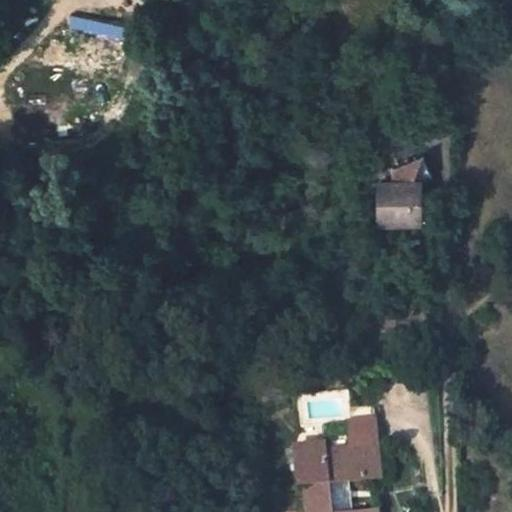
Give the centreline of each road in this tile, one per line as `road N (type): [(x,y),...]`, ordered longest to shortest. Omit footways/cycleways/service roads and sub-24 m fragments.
road 1 (residential): [(449,511),(451,309)]
road 2 (unknown): [(432,511),(419,447),(377,397)]
